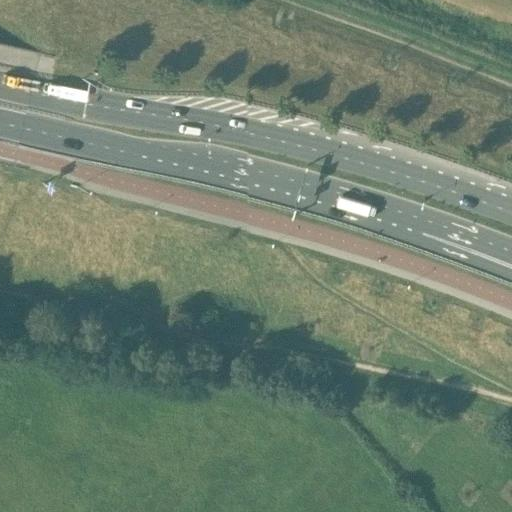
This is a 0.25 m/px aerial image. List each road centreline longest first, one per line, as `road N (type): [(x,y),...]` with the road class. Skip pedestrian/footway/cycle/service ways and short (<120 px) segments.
road 1 (primary): [(511,212),(314,149),(0,86)]
road 2 (primary): [(0,122),(406,221)]
